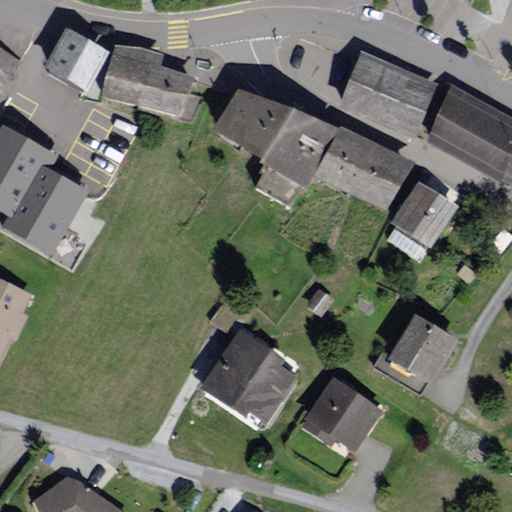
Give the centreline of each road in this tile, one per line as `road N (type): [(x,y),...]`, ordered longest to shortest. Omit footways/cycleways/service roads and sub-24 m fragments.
road 1 (residential): [(0,419),(348,511)]
road 2 (residential): [(211,30),(271,95),(511,205)]
road 3 (tertiary): [(211,30),(277,24),(362,34),(511,100)]
road 4 (tertiary): [(61,17),(122,31),(211,30)]
